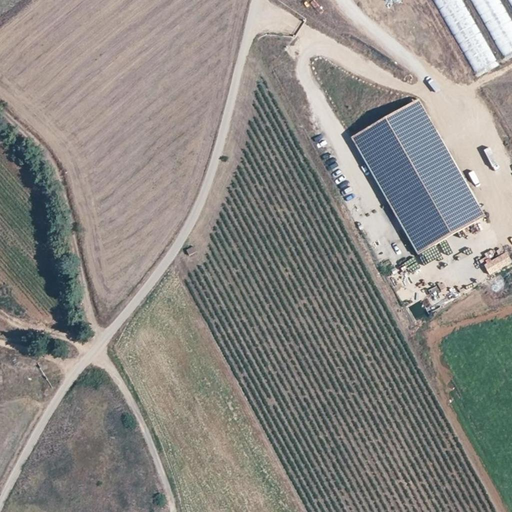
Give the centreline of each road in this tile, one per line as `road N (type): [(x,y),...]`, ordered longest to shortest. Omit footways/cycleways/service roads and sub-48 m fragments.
road 1 (unclassified): [(0,501),(38,424),(194,216),(257,0)]
road 2 (track): [(97,348),(49,163),(0,112)]
road 3 (track): [(95,351),(140,423),(172,511)]
